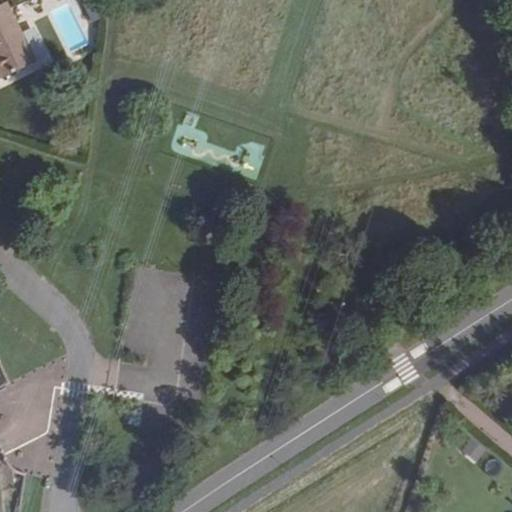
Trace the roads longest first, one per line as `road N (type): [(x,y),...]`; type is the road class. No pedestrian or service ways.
road 1 (residential): [(189,511),(511,302)]
road 2 (residential): [(0,255),(64,315),(86,365),(69,415),(64,511)]
